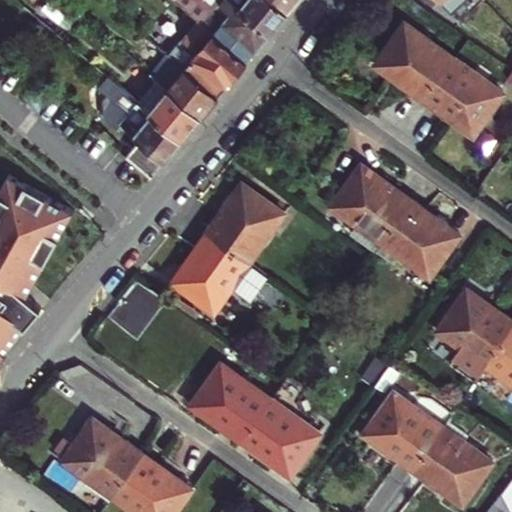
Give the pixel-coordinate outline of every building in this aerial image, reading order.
[(70,12),(54,0),(47,8),(63,21),(70,12)] [(249,60),(177,0),(161,0),(194,27),(172,53),(221,94),(249,60)] [(273,31),(235,0),(177,0),(249,60),(273,31)] [(235,0),(273,31),(291,9),(279,0),(235,0)] [(279,0),(291,9),(298,0),(279,0)] [(406,23),(378,64),(428,99),(457,59),(406,23)] [(162,61),(153,72),(204,115),(221,94),(172,53),(147,32),(139,42),(162,61)] [(142,102),(76,47),(66,59),(99,88),(92,96),(143,138),(128,155),(153,176),(185,138),(142,102)] [(457,59),(428,99),(477,134),(506,93),(457,59)] [(204,115),(153,72),(151,76),(158,83),(142,102),(185,138),(204,115)] [(333,204),(360,224),(383,241),(413,199),(363,163),(333,204)] [(0,359),(43,308),(29,296),(75,209),(9,174),(0,191),(0,359)] [(244,183),(209,232),(251,262),(286,212),(244,183)] [(413,199),(383,241),(403,255),(432,276),(462,234),(413,199)] [(383,241),(360,224),(352,234),(376,251),(383,241)] [(216,311),(251,262),(209,232),(174,281),(216,311)] [(396,265),(403,255),(383,241),(376,251),(396,265)] [(489,364),(511,331),(511,317),(468,287),(439,329),(489,364)] [(511,331),(489,364),(511,380),(511,331)] [(380,353),(363,377),(376,386),(393,362),(380,353)] [(193,404),(242,439),(273,396),(223,362),(193,404)] [(416,467),(446,426),(395,390),(366,432),(416,467)] [(322,431),(273,396),(242,439),(292,474),(322,431)] [(95,417),(65,459),(115,495),(145,453),(95,417)] [(446,426),(416,467),(466,503),(496,461),(446,426)] [(177,511),(194,488),(145,453),(115,495),(138,511),(177,511)] [(511,489),(502,493),(511,510),(511,489)] [(511,511),(511,510),(502,493),(488,511),(511,511)]
